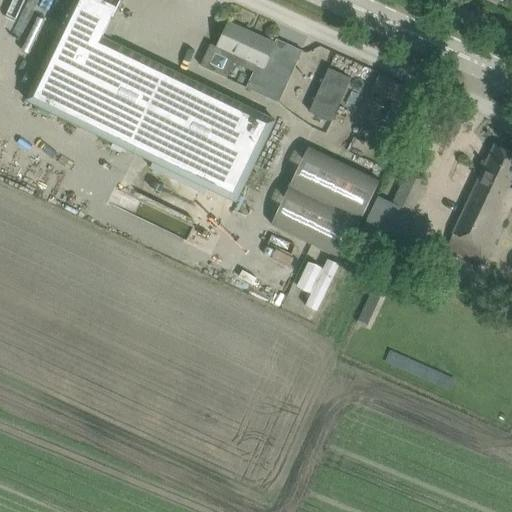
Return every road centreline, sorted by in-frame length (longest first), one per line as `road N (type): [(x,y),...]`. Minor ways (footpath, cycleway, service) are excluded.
road 1 (unclassified): [(240,0),(511,123)]
road 2 (primary): [(511,78),(338,0)]
